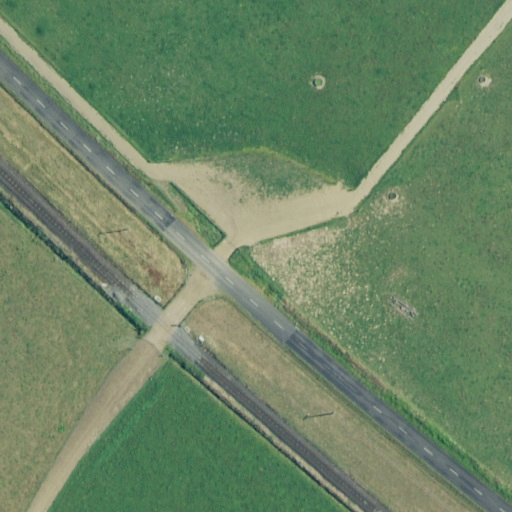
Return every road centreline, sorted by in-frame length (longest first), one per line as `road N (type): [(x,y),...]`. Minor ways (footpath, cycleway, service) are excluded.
road 1 (unclassified): [(0,65),(218,274),(503,511)]
road 2 (track): [(35,511),(85,427),(209,265)]
